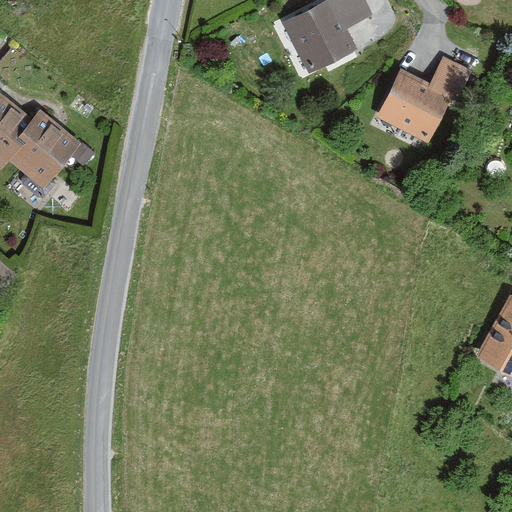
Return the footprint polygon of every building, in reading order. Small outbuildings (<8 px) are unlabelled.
[(364,0),(317,0),(283,16),(308,68),(357,45),(347,24),(371,13),(364,0)] [(472,68),(443,53),(430,79),(452,90),(448,99),(454,102),(472,68)] [(430,79),(400,64),(375,111),(428,138),(448,99),(452,90),(430,79)] [(29,116),(0,86),(0,165),(0,166),(10,156),(43,184),(81,137),(40,104),(29,116)] [(95,150),(83,140),(72,154),(85,163),(95,150)] [(0,257),(0,286),(15,269),(0,257)] [(511,287),(510,286),(474,351),(511,371),(511,287)]
